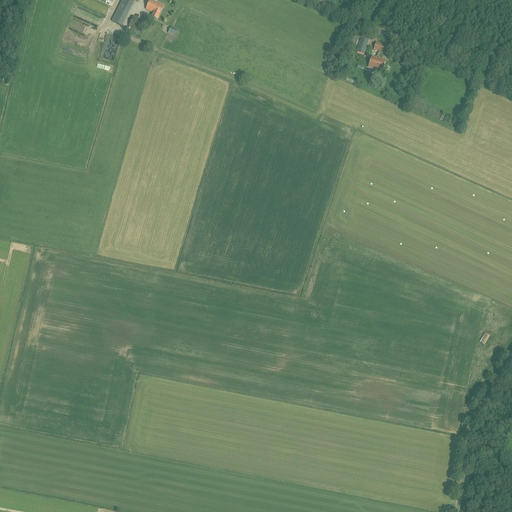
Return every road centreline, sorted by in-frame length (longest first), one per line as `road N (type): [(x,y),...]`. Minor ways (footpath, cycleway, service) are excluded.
road 1 (unclassified): [(511,92),(310,0)]
road 2 (unclassified): [(455,511),(470,427),(511,357)]
